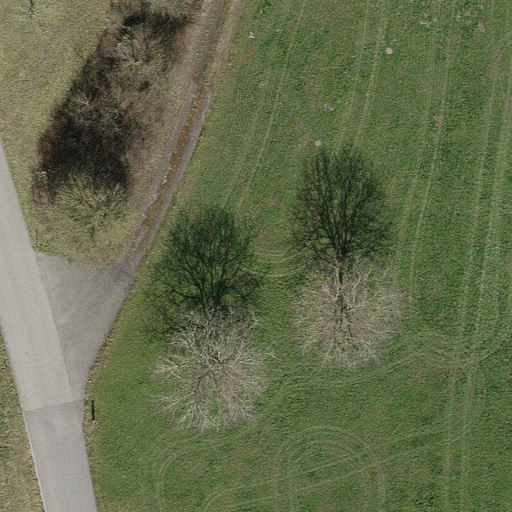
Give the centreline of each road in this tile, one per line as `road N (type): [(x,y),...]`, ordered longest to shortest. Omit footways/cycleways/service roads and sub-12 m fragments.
road 1 (track): [(234,0),(147,245),(34,343)]
road 2 (track): [(77,511),(0,222)]
